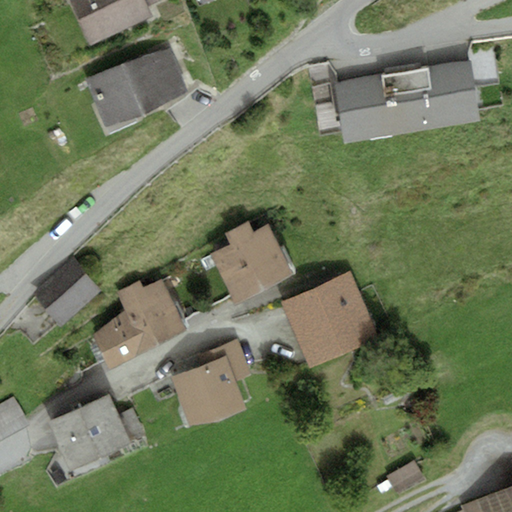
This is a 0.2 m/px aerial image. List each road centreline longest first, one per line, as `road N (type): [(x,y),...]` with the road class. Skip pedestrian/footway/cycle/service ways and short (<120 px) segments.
road 1 (residential): [(328,26),(155,160),(0,318)]
road 2 (track): [(389,511),(511,453)]
